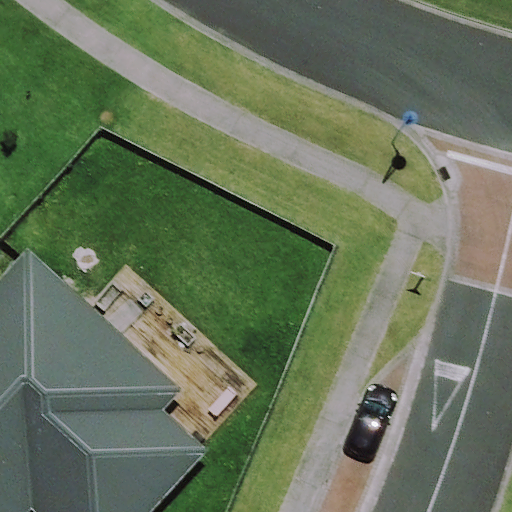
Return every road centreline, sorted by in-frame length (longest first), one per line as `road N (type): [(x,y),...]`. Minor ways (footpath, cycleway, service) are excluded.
road 1 (residential): [(237,0),(386,63),(511,97)]
road 2 (residential): [(426,511),(511,235)]
